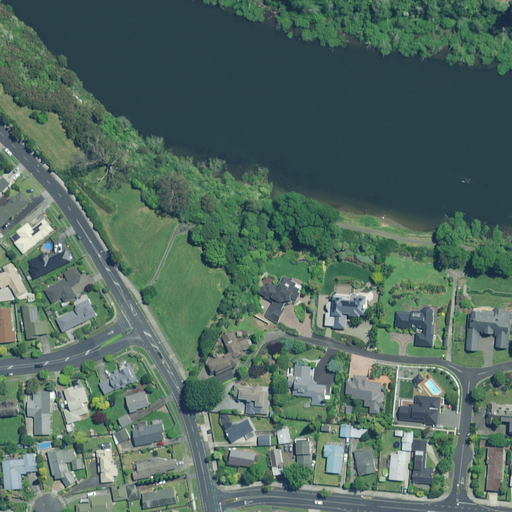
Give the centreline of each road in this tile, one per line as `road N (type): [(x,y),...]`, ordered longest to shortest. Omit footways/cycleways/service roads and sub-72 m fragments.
road 1 (unclassified): [(0,132),(67,204),(138,324)]
road 2 (tertiary): [(138,324),(180,392),(209,504)]
road 3 (residential): [(288,334),(437,361),(469,375)]
road 4 (tertiary): [(209,504),(258,496),(374,506)]
road 5 (tertiary): [(0,368),(77,356),(138,324)]
road 6 (residential): [(457,511),(469,375)]
